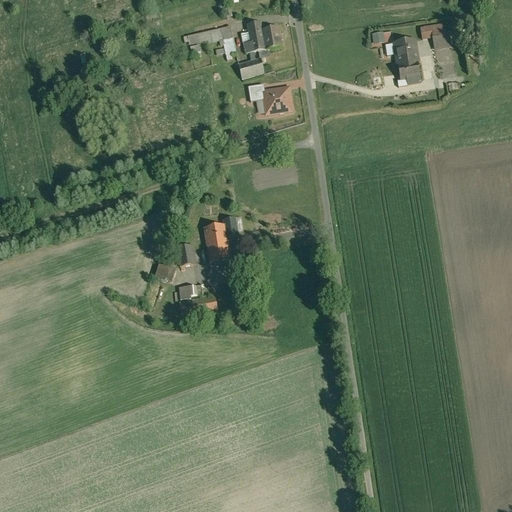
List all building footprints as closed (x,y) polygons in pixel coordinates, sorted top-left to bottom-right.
[(161,23),(158,15),(151,18),(154,26),(161,23)] [(265,27),(248,30),(250,38),(251,47),(245,48),(247,58),(261,56),(261,61),(265,63),(269,62),(271,59),(270,55),(284,52),(281,33),(266,35),(265,27)] [(422,32),(424,44),(434,43),(445,41),(443,28),(422,32)] [(238,58),(232,31),(186,41),(187,47),(191,46),(193,51),(202,49),(202,50),(224,45),(227,61),(238,58)] [(378,50),(387,48),(386,38),(376,40),(378,50)] [(445,41),(434,43),(436,54),(452,52),(450,40),(445,41)] [(421,67),(418,44),(396,47),(394,47),(396,59),(398,71),(400,71),(401,78),(420,75),(419,68),(421,67)] [(202,49),(193,51),(192,51),(194,63),(204,61),(202,50),(202,49)] [(257,66),(257,65),(240,70),(244,84),(266,78),(262,65),(257,66)] [(420,75),(401,78),(399,79),(400,86),(407,85),(408,91),(422,89),(420,75)] [(252,106),(265,104),(263,96),(266,95),(265,90),(250,92),(252,106)] [(296,117),(292,91),(266,95),(263,96),(265,104),(267,121),(296,117)] [(228,231),(231,248),(243,246),(240,224),(226,226),(228,231)] [(228,231),(207,235),(210,256),(212,268),(234,265),(231,248),(228,231)] [(200,270),(198,258),(197,251),(181,254),(185,273),(200,270)] [(212,268),(210,256),(198,258),(200,270),(212,268)] [(157,267),(152,278),(168,284),(173,273),(157,267)] [(185,307),(183,307),(185,321),(188,320),(221,315),(219,301),(217,302),(215,289),(183,294),(185,307)]
